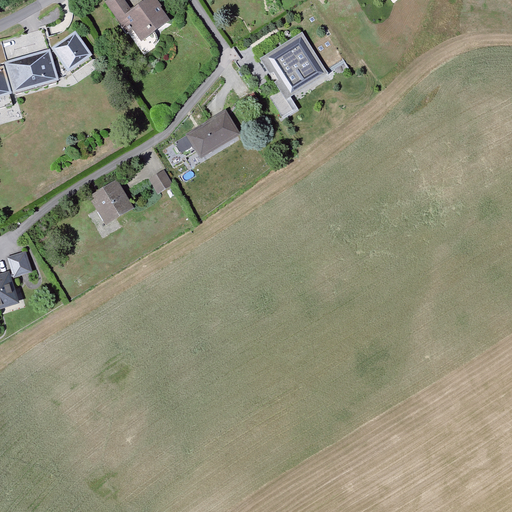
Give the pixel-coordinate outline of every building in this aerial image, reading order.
[(127,0),(110,0),(107,3),(141,48),(178,19),(163,0),(147,0),(135,10),(127,0)] [(79,31),(56,48),(74,72),(97,55),(79,31)] [(303,33),(260,59),(280,91),(270,97),(282,117),(293,110),(287,101),(329,74),(303,33)] [(55,49),(9,60),(18,94),(63,82),(55,49)] [(8,68),(0,69),(0,98),(15,95),(8,68)] [(231,105),(188,132),(204,158),(247,130),(231,105)] [(163,171),(149,180),(158,196),(173,187),(163,171)] [(118,179),(91,197),(111,226),(138,208),(118,179)] [(15,280),(33,274),(26,253),(8,259),(15,280)] [(0,312),(23,305),(15,279),(12,272),(0,276),(0,312)]
